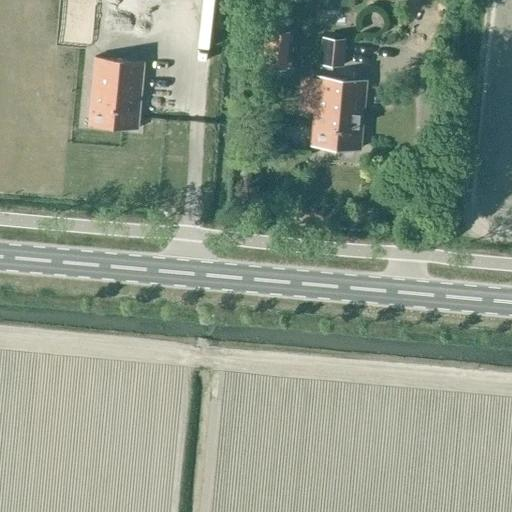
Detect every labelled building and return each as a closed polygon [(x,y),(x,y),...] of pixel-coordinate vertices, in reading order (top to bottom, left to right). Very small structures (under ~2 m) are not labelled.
[(62,0),(60,22),(72,23),(74,0),(62,0)] [(263,29),(261,57),(278,59),(281,31),(263,29)] [(346,39),(322,37),(320,63),(343,65),(346,39)] [(88,125),(137,130),(143,63),(95,58),(88,125)] [(314,111),(311,145),(358,149),(365,79),(319,75),(317,75),(317,77),(314,111)] [(62,136),(63,118),(41,118),(40,135),(62,136)]
